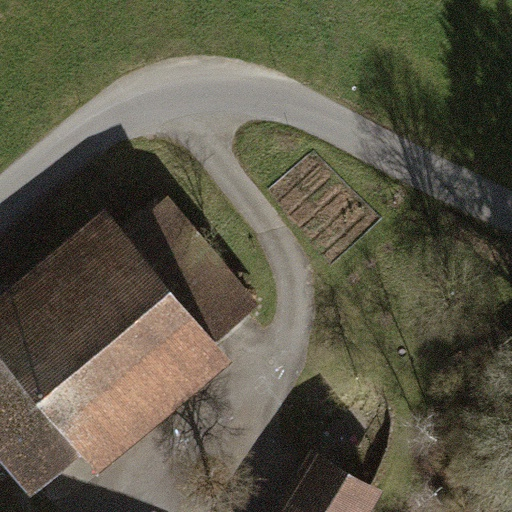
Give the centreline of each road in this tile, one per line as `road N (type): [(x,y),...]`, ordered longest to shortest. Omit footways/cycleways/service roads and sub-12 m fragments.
road 1 (unclassified): [(0,208),(113,112),(193,90),(277,97),(511,217)]
road 2 (unknown): [(193,90),(219,154),(301,267),(313,296),(313,325),(298,351),(219,424)]
